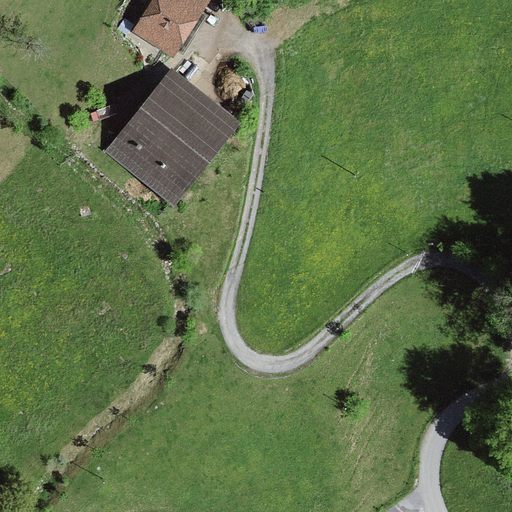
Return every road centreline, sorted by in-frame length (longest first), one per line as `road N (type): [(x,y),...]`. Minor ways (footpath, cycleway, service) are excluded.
road 1 (track): [(511,322),(480,272),(442,260),(413,262),(294,361),(261,363),(243,352),(229,332),(226,305),(270,70),(262,55),(217,30)]
road 2 (tertiary): [(511,380),(447,419),(430,451),(437,511)]
